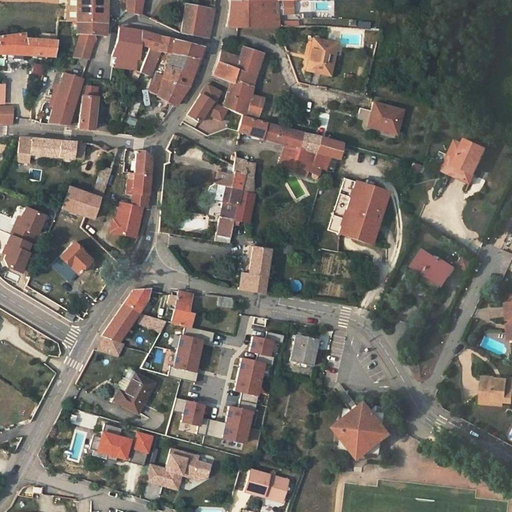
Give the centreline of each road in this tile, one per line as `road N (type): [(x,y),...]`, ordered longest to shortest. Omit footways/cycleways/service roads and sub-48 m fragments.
road 1 (residential): [(511,466),(427,417),(384,349),(353,319),(188,283),(138,261)]
road 2 (residential): [(0,497),(83,343)]
road 3 (residential): [(158,145),(0,128)]
road 4 (residential): [(213,45),(122,22),(96,47)]
